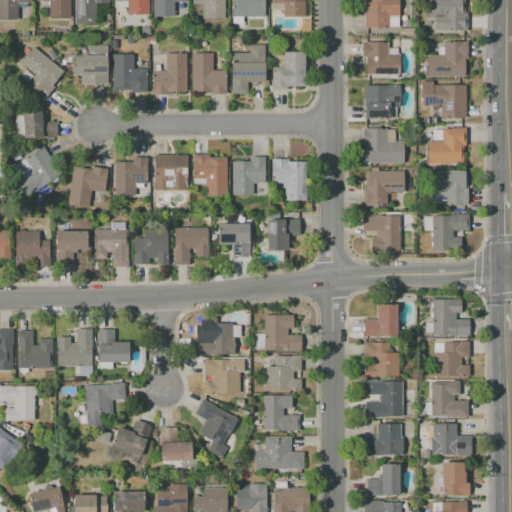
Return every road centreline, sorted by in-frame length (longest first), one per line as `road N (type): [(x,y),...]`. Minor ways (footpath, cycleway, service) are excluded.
road 1 (residential): [(330,0),(329,511)]
road 2 (tertiary): [(0,299),(158,297),(507,267)]
road 3 (residential): [(329,123),(95,124)]
road 4 (secondary): [(506,0),(507,194)]
road 5 (secondary): [(508,340),(508,511)]
